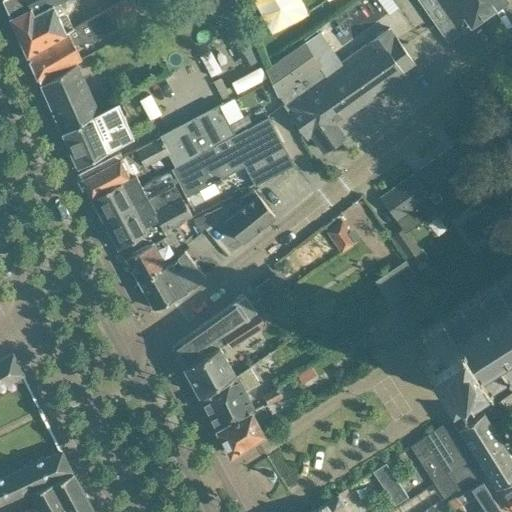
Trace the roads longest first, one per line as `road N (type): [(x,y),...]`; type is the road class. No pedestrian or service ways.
road 1 (residential): [(121,350),(511,54)]
road 2 (unclassified): [(121,350),(0,98)]
road 3 (unclassified): [(37,316),(145,511)]
road 4 (unclassified): [(210,511),(121,350)]
